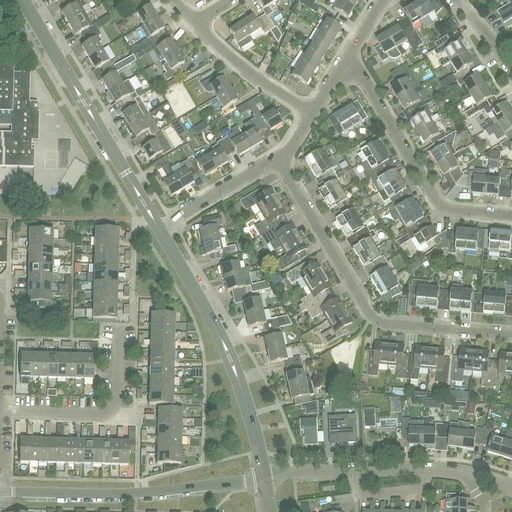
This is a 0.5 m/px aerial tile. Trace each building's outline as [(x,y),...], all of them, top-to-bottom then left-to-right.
[(70,0),(63,4),(66,10),(62,13),(69,24),(85,14),(82,16),(78,10),(86,6),(82,0),(81,1),(79,0),(70,0)] [(131,10),(142,3),(140,0),(128,0),(130,3),(125,6),(128,12),(131,10)] [(273,13),(268,6),(274,2),(272,0),(256,0),(263,10),(262,10),(265,15),(261,18),(267,28),(270,31),(275,28),(267,17),(273,13)] [(316,13),(319,8),(313,4),(306,0),(300,0),(299,3),(316,13)] [(355,7),(343,0),(338,0),(333,9),(348,18),(355,7)] [(427,0),(422,0),(415,4),(428,27),(433,24),(429,17),(435,13),(436,15),(442,9),(435,1),(430,4),(427,0)] [(511,0),(507,0),(510,4),(497,11),(501,17),(511,10),(511,0)] [(144,25),(157,17),(150,6),(145,9),(142,3),(131,10),(135,15),(137,14),(144,25)] [(413,26),(407,29),(418,48),(424,45),(413,26),(419,22),(424,30),(428,27),(415,4),(404,11),(413,26)] [(511,10),(501,17),(504,23),(511,18),(511,10)] [(80,33),(83,38),(97,30),(94,24),(92,25),(85,14),(69,24),(76,36),(80,33)] [(296,17),(292,15),(288,23),(293,25),(296,17)] [(261,18),(260,18),(255,21),(252,16),(248,19),(246,17),(239,21),(239,20),(249,37),(261,29),(264,35),(270,31),(267,28),(261,18)] [(140,28),(147,39),(143,41),(146,47),(148,46),(162,37),(159,32),(164,29),(157,17),(144,25),(144,26),(140,28)] [(232,25),(234,28),(229,31),(238,44),(249,37),(239,20),(239,21),(232,25)] [(320,31),(334,40),(341,29),(327,20),(320,31)] [(122,32),(129,28),(126,22),(119,27),(122,32)] [(392,31),(387,33),(401,57),(405,54),(400,46),(408,42),(410,46),(413,51),(418,48),(407,29),(402,32),(397,24),(390,28),(392,31)] [(82,47),(88,58),(102,50),(98,44),(101,42),(98,38),(101,36),(97,30),(83,38),(86,44),(82,47)] [(327,51),(334,40),(320,31),(312,43),(327,51)] [(283,41),(288,43),(291,35),(287,33),(283,41)] [(387,33),(376,40),(380,46),(374,49),(382,62),(389,58),(391,59),(394,60),(396,59),(401,57),(387,33)] [(437,48),(451,40),(448,35),(434,43),(437,48)] [(176,43),(174,45),(171,40),(166,43),(162,37),(148,46),(151,51),(152,51),(159,62),(164,60),(181,49),(180,50),(176,43)] [(444,51),(448,58),(440,63),(443,68),(451,63),(466,53),(460,42),(454,46),(451,40),(437,48),(433,51),(436,56),(444,51)] [(288,43),(283,41),(280,49),(285,50),(288,43)] [(306,53),(320,62),(327,51),(312,43),(306,53)] [(133,46),(136,53),(141,51),(138,44),(133,46)] [(184,63),(181,58),(184,57),(180,50),(181,50),(181,49),(164,60),(166,64),(163,66),(167,73),(164,75),(167,81),(183,71),(179,66),(184,63)] [(102,50),(88,58),(95,69),(100,66),(103,72),(114,66),(111,60),(108,61),(102,50)] [(263,63),(268,66),(274,54),(268,52),(263,63)] [(313,73),(320,62),(306,53),(299,65),(313,73)] [(457,81),(470,73),(467,68),(473,65),(466,53),(451,63),(458,74),(454,76),(457,81)] [(106,93),(106,94),(122,84),(115,73),(128,65),(124,60),(114,66),(103,72),(106,77),(102,80),(109,92),(106,93)] [(0,167),(34,168),(34,151),(31,151),(31,147),(31,141),(38,142),(39,113),(38,113),(34,112),(34,103),(34,102),(29,102),(30,74),(25,74),(13,73),(13,66),(0,65),(0,167)] [(313,73),(299,65),(292,76),(288,74),(285,79),(296,86),(299,81),(306,85),(313,73)] [(411,77),(408,72),(408,71),(394,79),(398,85),(392,88),(392,89),(392,91),(394,94),(395,95),(398,100),(414,91),(407,79),(411,77)] [(470,73),(457,81),(460,86),(464,84),(471,95),(486,86),(479,75),(474,79),(470,73)] [(201,84),(205,91),(210,92),(213,91),(217,97),(231,89),(224,77),(219,80),(215,75),(201,84)] [(121,101),(124,106),(138,98),(135,93),(128,81),(122,84),(106,94),(111,101),(113,99),(116,104),(121,101)] [(179,85),(167,90),(173,105),(185,99),(179,85)] [(471,95),(476,104),(472,107),(473,109),(464,114),(467,120),(477,114),(485,109),(490,106),(487,101),(493,98),(486,86),(471,95)] [(217,118),(224,114),(225,116),(236,109),(233,104),(238,101),(235,96),(237,95),(233,88),(234,88),(234,87),(230,89),(231,89),(217,97),(223,109),(215,114),(217,118)] [(414,91),(398,100),(405,111),(411,107),(414,112),(427,104),(432,102),(430,99),(426,101),(424,99),(420,102),(417,96),(423,92),(420,87),(414,91)] [(160,97),(164,106),(170,104),(166,95),(160,97)] [(442,99),(448,106),(452,104),(446,96),(442,99)] [(138,97),(138,98),(124,106),(127,111),(122,114),(125,120),(124,121),(128,127),(149,115),(138,97)] [(490,106),(485,109),(488,115),(492,112),(495,118),(485,124),(486,126),(481,129),(483,133),(488,129),(491,128),(511,115),(511,111),(507,103),(501,107),(498,101),(490,106)] [(432,102),(427,104),(414,112),(417,118),(411,121),(418,133),(434,123),(440,120),(437,115),(434,118),(429,111),(431,110),(429,108),(433,105),(432,102)] [(344,111),(354,128),(363,123),(363,121),(368,118),(364,113),(359,116),(353,105),(344,111)] [(161,126),(170,120),(163,108),(153,114),(161,126)] [(270,131),(282,124),(274,110),(267,114),(266,112),(260,115),(258,112),(253,115),(255,118),(262,129),(267,126),(270,131)] [(341,127),(335,130),(339,136),(344,132),(345,134),(354,128),(344,111),(335,116),(341,127)] [(144,140),(155,134),(160,131),(156,125),(155,126),(149,115),(128,127),(132,134),(134,133),(136,138),(141,135),(144,140)] [(511,115),(491,128),(494,133),(501,128),(508,140),(511,137),(511,115)] [(244,125),(248,132),(242,136),(252,152),(259,147),(257,145),(262,142),(256,132),(262,129),(255,118),(244,125)] [(440,134),(434,123),(418,133),(425,144),(431,140),(434,145),(447,137),(444,132),(440,134)] [(150,161),(163,153),(164,155),(172,150),(163,136),(158,139),(155,134),(144,140),(147,145),(142,148),(150,161)] [(377,135),(362,144),(365,149),(361,152),(367,161),(384,151),(378,142),(380,141),(377,135)] [(252,152),(242,136),(231,143),(227,137),(222,140),(231,154),(236,151),(239,156),(250,149),(252,152)] [(437,151),(431,154),(432,156),(438,165),(457,154),(453,148),(453,147),(454,142),(451,136),(448,138),(447,137),(434,145),(434,146),(437,151)] [(511,137),(508,140),(501,144),(504,150),(507,148),(510,153),(511,151),(511,137)] [(213,153),(209,156),(208,156),(216,169),(228,162),(225,158),(231,154),(222,140),(217,143),(218,145),(211,149),(213,153)] [(346,141),(340,147),(348,154),(354,148),(346,141)] [(316,155),(308,160),(306,161),(311,170),(328,160),(323,151),(327,148),(323,143),(313,149),(316,155)] [(389,160),(384,151),(367,161),(373,171),(364,176),(367,181),(384,171),(380,165),(389,160)] [(457,154),(438,165),(444,177),(450,173),(454,178),(462,174),(467,170),(464,166),(460,168),(456,161),(461,158),(463,157),(460,152),(457,154)] [(216,169),(208,156),(202,160),(200,158),(190,164),(197,175),(202,172),(205,176),(216,169)] [(161,167),(169,180),(163,183),(171,197),(182,190),(174,177),(163,158),(153,165),(156,170),(161,167)] [(328,160),(311,170),(317,179),(327,173),(330,178),(336,175),(333,170),(337,167),(332,158),(328,160)] [(174,177),(182,190),(194,183),(191,178),(197,175),(190,164),(188,160),(180,165),(184,171),(174,177)] [(488,178),(486,196),(499,197),(500,186),(506,187),(507,171),(507,168),(503,168),(503,171),(501,171),(501,174),(498,176),(498,177),(488,176),(488,178)] [(384,171),(367,181),(368,181),(371,179),(374,184),(379,193),(384,190),(401,180),(396,171),(395,170),(387,176),(384,171)] [(486,196),(488,178),(474,177),(475,172),(469,171),(467,187),(473,188),(473,195),(486,196)] [(339,180),(336,175),(330,178),(333,184),(319,192),(325,201),(342,191),(337,182),(339,180)] [(407,189),(401,180),(384,190),(379,193),(385,203),(390,200),(392,204),(395,203),(401,199),(398,194),(407,189)] [(21,196),(33,196),(33,184),(21,183),(21,196)] [(260,197),(256,191),(240,201),(245,211),(256,204),(261,212),(279,202),(271,190),(260,197)] [(348,200),(342,191),(325,201),(330,210),(341,204),(344,209),(350,206),(346,201),(348,200)] [(401,219),(418,209),(413,199),(404,205),(401,199),(395,203),(392,204),(389,206),(392,212),(396,210),(401,219)] [(279,202),(261,212),(266,220),(255,227),(261,237),(278,226),(274,221),(286,214),(279,202)] [(336,220),(337,221),(342,230),(359,220),(354,210),(353,211),(350,206),(344,209),(347,214),(336,220)] [(423,217),(418,209),(401,219),(399,220),(403,228),(402,230),(398,232),(402,238),(408,235),(414,231),(410,225),(423,217)] [(200,230),(203,243),(220,239),(217,226),(222,225),(220,216),(203,220),(205,229),(200,230)] [(365,229),(359,220),(342,230),(348,239),(358,233),(361,238),(376,229),(374,226),(368,230),(367,227),(365,229)] [(278,226),(261,237),(266,246),(277,239),(282,247),(299,237),(292,225),(281,232),(278,226)] [(417,236),(414,231),(408,235),(411,240),(411,241),(417,251),(418,252),(420,253),(421,252),(423,252),(428,248),(426,244),(437,237),(431,227),(417,236)] [(95,238),(119,239),(120,229),(95,228),(95,238)] [(495,232),(491,231),(490,244),(484,243),(483,250),(483,253),(500,255),(500,252),(502,229),(496,228),(495,232)] [(30,229),(29,239),(54,239),(54,230),(30,229)] [(364,243),(354,249),(359,259),(376,249),(371,239),(377,236),(375,233),(377,232),(376,229),(361,238),(364,243)] [(508,230),(502,229),(500,252),(507,253),(507,255),(511,260),(511,243),(511,234),(511,233),(508,233),(508,230)] [(456,250),(466,251),(468,231),(457,230),(456,240),(450,240),(451,233),(447,232),(447,241),(446,241),(441,245),(441,250),(449,251),(449,253),(455,254),(456,250)] [(478,232),(468,231),(466,251),(477,252),(477,249),(483,250),(484,243),(477,242),(478,232)] [(295,256),(299,253),(307,249),(299,237),(282,247),(287,255),(276,262),(281,271),(298,261),(295,256)] [(119,239),(95,238),(95,247),(119,248),(119,239)] [(29,239),(29,248),(53,248),(54,239),(29,239)] [(58,252),(74,251),(73,239),(58,240),(58,252)] [(223,251),(220,239),(203,243),(204,248),(201,248),(203,256),(220,252),(222,259),(237,255),(235,248),(223,251)] [(119,248),(95,247),(94,256),(119,257),(119,248)] [(29,248),(29,257),(53,257),(53,248),(29,248)] [(376,249),(359,259),(365,268),(375,262),(378,267),(387,262),(384,256),(382,258),(376,249)] [(237,255),(222,259),(223,266),(222,266),(224,279),(247,274),(250,273),(248,267),(240,269),(237,255)] [(119,257),(94,256),(94,265),(119,266),(119,257)] [(29,257),(29,266),(53,266),(53,257),(29,257)] [(415,271),(427,265),(424,260),(413,266),(415,271)] [(390,267),(387,262),(378,267),(381,272),(371,279),(377,288),(394,278),(388,268),(390,267)] [(307,286),(325,276),(318,263),(306,270),(303,265),(286,275),(292,284),(302,278),(307,286)] [(119,266),(94,265),(94,274),(118,274),(119,266)] [(29,266),(28,275),(53,275),(53,266),(29,266)] [(118,274),(94,274),(94,283),(118,283),(118,274)] [(242,288),(243,295),(259,292),(257,284),(244,287),(243,280),(246,279),(247,277),(247,274),(224,279),(227,292),(242,288)] [(28,275),(28,284),(53,284),(53,275),(28,275)] [(273,286),(281,281),(278,276),(270,281),(273,286)] [(325,276),(307,286),(312,294),(301,300),(303,304),(299,306),(303,312),(307,310),(323,300),(320,294),(332,288),(325,276)] [(399,287),(394,278),(377,288),(382,297),(392,291),(395,296),(401,293),(398,287),(399,287)] [(417,295),(416,307),(427,308),(429,288),(430,282),(413,280),(412,281),(411,294),(417,295)] [(118,283),(94,283),(93,292),(118,292),(118,283)] [(28,284),(28,293),(52,293),(53,284),(28,284)] [(440,289),(429,288),(427,308),(438,309),(439,297),(445,297),(446,291),(439,290),(440,289)] [(461,311),(463,291),(452,290),(452,291),(446,291),(445,297),(451,298),(450,310),(461,311)] [(463,291),(461,311),(471,312),(472,300),(479,301),(479,294),(473,293),(473,292),(463,291)] [(118,292),(93,292),(93,301),(118,301),(118,292)] [(243,302),(246,315),(263,311),(259,292),(243,295),(245,302),(243,302)] [(52,293),(28,293),(28,302),(31,302),(30,309),(55,310),(55,302),(52,302),(52,293)] [(485,294),(479,294),(479,301),(485,301),(483,313),(494,314),(496,295),(485,294)] [(496,295),(494,314),(505,315),(506,303),(511,303),(511,296),(506,296),(506,295),(496,295)] [(323,300),(307,310),(312,319),(323,313),(327,322),(345,311),(338,298),(326,305),(323,300)] [(402,300),(401,311),(409,313),(410,301),(402,300)] [(118,301),(93,301),(93,310),(117,310),(118,301)] [(92,318),(92,311),(77,310),(76,318),(92,318)] [(117,310),(93,310),(93,319),(117,320),(117,310)] [(263,311),(246,315),(249,328),(263,325),(265,331),(291,325),(287,317),(265,322),(263,311)] [(341,330),(345,327),(352,323),(345,311),(327,322),(332,329),(322,335),(327,345),(344,335),(341,330)] [(151,314),(151,323),(175,324),(176,314),(151,314)] [(151,323),(151,332),(175,333),(175,324),(151,323)] [(264,339),(267,351),(284,347),(280,328),(292,326),(291,325),(265,331),(266,338),(264,339)] [(151,332),(150,341),(175,342),(175,333),(151,332)] [(150,341),(150,350),(175,351),(175,342),(150,341)] [(389,365),(390,345),(377,344),(375,357),(369,357),(367,376),(378,377),(379,365),(389,365)] [(405,346),(390,345),(389,365),(398,366),(396,379),(407,380),(409,360),(403,360),(405,346)] [(284,361),(286,368),(301,364),(299,357),(287,360),(284,347),(267,351),(270,364),(284,361)] [(409,360),(407,380),(419,381),(420,368),(429,369),(431,349),(417,348),(416,361),(409,360)] [(445,350),(431,349),(429,369),(438,370),(437,383),(448,384),(450,364),(444,364),(445,350)] [(150,350),(150,359),(174,360),(175,351),(150,350)] [(460,363),(454,363),(452,382),(463,383),(464,370),(473,371),(475,351),(461,350),(460,363)] [(492,391),(494,366),(488,366),(489,352),(475,351),(473,371),(482,372),(481,387),(486,387),(486,390),(492,391)] [(30,378),(31,354),(21,353),(20,378),(30,378)] [(40,354),(31,354),(30,378),(39,378),(40,354)] [(40,354),(39,378),(48,379),(49,354),(40,354)] [(58,355),(49,354),(48,379),(57,379),(58,355)] [(500,367),(494,366),(492,391),(498,391),(498,386),(504,387),(505,374),(511,375),(511,354),(502,354),(500,367)] [(58,355),(57,379),(66,379),(67,355),(58,355)] [(76,355),(67,355),(66,379),(75,379),(76,355)] [(76,355),(75,379),(84,380),(85,355),(76,355)] [(94,356),(85,355),(84,380),(93,380),(94,356)] [(150,359),(150,368),(174,369),(174,360),(150,359)] [(286,374),(289,387),(311,382),(310,377),(304,379),(301,364),(286,368),(287,374),(286,374)] [(150,368),(149,377),(174,378),(174,369),(150,368)] [(149,377),(149,386),(174,387),(174,378),(149,377)] [(293,399),(295,406),(310,403),(309,397),(314,395),(311,382),(289,387),(291,400),(293,399)] [(149,386),(149,395),(173,396),(174,387),(149,386)] [(173,405),(173,396),(149,395),(149,405),(173,405)] [(390,413),(401,413),(400,398),(389,398),(390,413)] [(363,409),(364,416),(365,428),(376,428),(375,408),(363,409)] [(158,409),(158,419),(182,419),(183,410),(158,409)] [(337,435),(337,439),(338,444),(357,443),(356,416),(329,417),(330,435),(337,435)] [(158,419),(158,428),(182,428),(182,419),(158,419)] [(422,447),(422,429),(410,429),(410,424),(410,419),(402,419),(402,424),(402,430),(403,440),(410,439),(409,447),(422,447)] [(304,445),(319,445),(318,420),(301,421),(301,431),(304,431),(304,445)] [(442,441),(443,425),(436,425),(436,430),(428,429),(429,421),(423,421),(422,429),(422,447),(435,448),(435,440),(442,441)] [(449,441),(449,448),(461,449),(464,424),(459,423),(459,425),(451,424),(451,426),(443,425),(442,441),(449,441)] [(482,445),(485,430),(477,429),(477,433),(469,432),(470,425),(464,424),(461,449),(474,451),(475,444),(482,445)] [(158,428),(157,437),(182,437),(182,428),(158,428)] [(500,457),(507,434),(502,432),(500,439),(493,436),(494,432),(485,430),(482,445),(490,447),(488,453),(500,457)] [(511,442),(511,437),(511,435),(507,434),(500,457),(511,460),(511,442)] [(157,437),(157,446),(182,446),(182,437),(157,437)] [(29,463),(30,439),(20,439),(20,463),(29,463)] [(39,439),(30,439),(29,463),(38,464),(39,439)] [(39,439),(38,464),(47,464),(48,440),(39,439)] [(57,440),(48,440),(47,464),(56,464),(57,440)] [(57,440),(56,464),(65,464),(66,440),(57,440)] [(75,440),(66,440),(65,464),(74,465),(75,440)] [(75,440),(74,465),(83,465),(84,441),(75,440)] [(93,441),(84,441),(83,465),(92,465),(93,441)] [(101,466),(102,441),(93,441),(92,465),(101,466)] [(111,441),(102,441),(101,466),(110,466),(111,441)] [(111,441),(110,466),(119,466),(120,442),(111,441)] [(135,442),(120,442),(119,466),(129,466),(129,454),(135,454),(135,442)] [(157,446),(157,455),(181,455),(182,446),(157,446)] [(181,465),(181,455),(157,455),(157,464),(181,465)] [(468,511),(476,511),(476,507),(468,507),(468,500),(461,500),(461,494),(447,495),(447,500),(445,500),(445,511),(468,511)]
